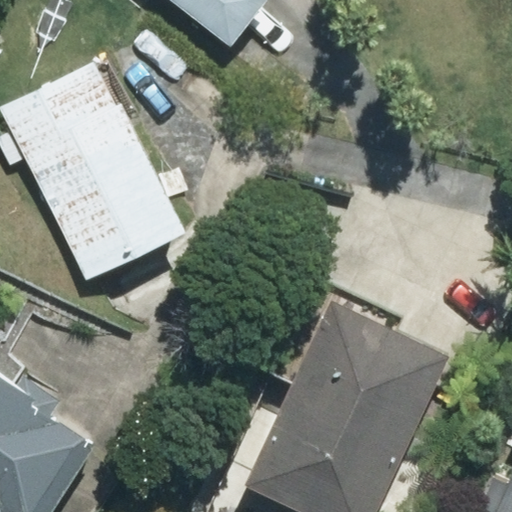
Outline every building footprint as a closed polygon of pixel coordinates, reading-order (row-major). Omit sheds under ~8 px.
[(159,0),(216,43),(248,0),(159,0)] [(88,58),(0,101),(0,120),(79,281),(175,234),(88,58)] [(272,511),(365,511),(439,349),(318,295),(230,493),(272,511)] [(41,511),(91,434),(0,375),(0,511),(41,511)] [(511,511),(511,441),(483,511),(511,511)]
